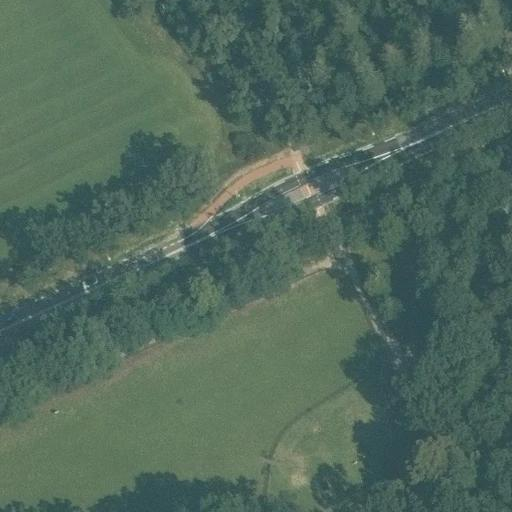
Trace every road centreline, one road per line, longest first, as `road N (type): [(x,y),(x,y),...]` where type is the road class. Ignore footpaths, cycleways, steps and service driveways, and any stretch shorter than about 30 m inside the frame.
road 1 (primary): [(0,330),(511,98)]
road 2 (track): [(329,227),(381,331),(438,480)]
